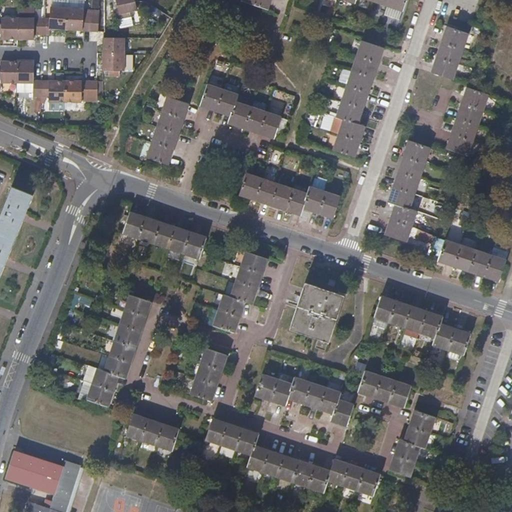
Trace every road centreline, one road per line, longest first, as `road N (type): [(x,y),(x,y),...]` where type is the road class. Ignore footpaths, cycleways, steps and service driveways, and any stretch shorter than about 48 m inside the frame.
road 1 (residential): [(0,426),(82,206),(101,175)]
road 2 (residential): [(369,406),(398,417),(383,458),(371,462),(220,410)]
road 3 (residential): [(241,348),(158,319),(135,382),(220,410)]
road 4 (residential): [(346,259),(511,312)]
road 5 (residential): [(400,101),(346,259)]
road 6 (residential): [(177,202),(205,129),(271,152)]
road 7 (residential): [(296,244),(263,342),(241,348)]
road 8 (residential): [(177,202),(296,244)]
